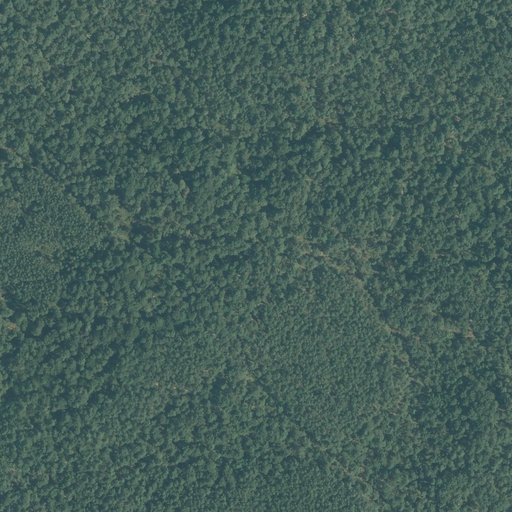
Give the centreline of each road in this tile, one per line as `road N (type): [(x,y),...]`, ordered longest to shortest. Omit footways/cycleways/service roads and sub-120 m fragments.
road 1 (track): [(0,106),(48,169),(119,235),(160,260),(238,360)]
road 2 (track): [(0,411),(58,410),(141,383),(188,393),(232,375),(257,378)]
road 3 (track): [(257,378),(397,511)]
